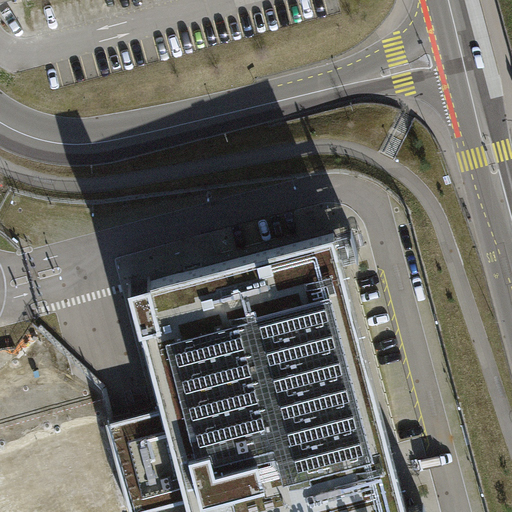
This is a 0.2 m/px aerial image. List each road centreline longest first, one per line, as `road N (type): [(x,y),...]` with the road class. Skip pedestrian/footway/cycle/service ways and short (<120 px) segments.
road 1 (secondary): [(0,121),(71,144),(124,140),(463,49)]
road 2 (secondary): [(463,49),(511,238)]
